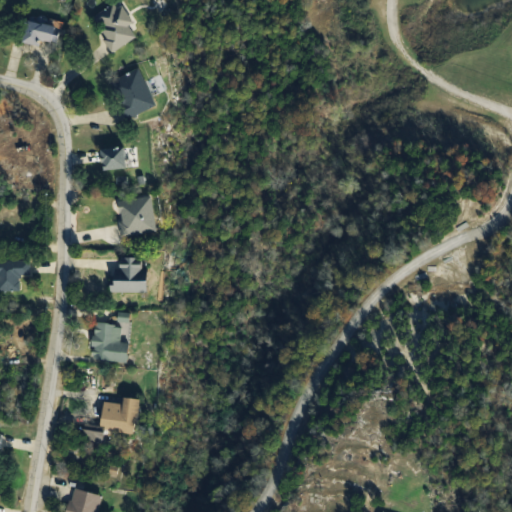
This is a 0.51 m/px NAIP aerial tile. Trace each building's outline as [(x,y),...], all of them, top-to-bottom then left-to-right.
[(113,52),(139,40),(122,3),(95,16),(113,52)] [(56,45),(62,30),(31,18),(22,41),(39,48),(42,39),(56,45)] [(129,120),(158,107),(141,69),(112,82),(129,120)] [(103,148),(104,169),(128,168),(127,147),(103,148)] [(123,237),(158,232),(154,197),(119,201),(123,237)] [(150,269),(144,269),(144,258),(122,257),(122,269),(114,269),(114,292),(150,293),(150,269)] [(0,260),(0,290),(21,291),(21,276),(31,276),(31,261),(0,260)] [(129,362),(131,343),(122,342),(123,325),(96,323),(93,359),(129,362)] [(103,425),(86,423),(84,440),(107,443),(108,429),(138,432),(143,399),(126,397),(125,404),(106,402),(103,425)]
